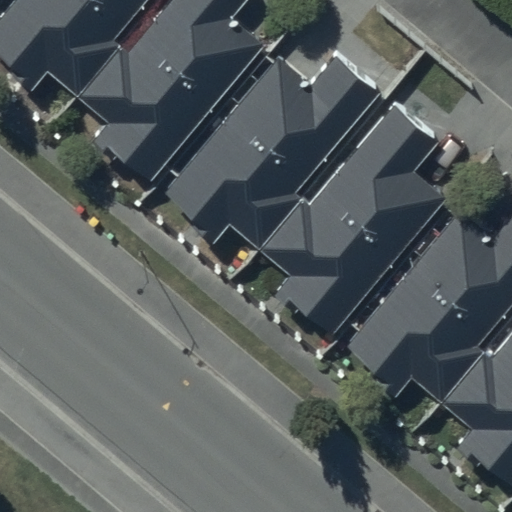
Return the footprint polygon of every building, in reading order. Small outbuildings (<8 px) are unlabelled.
[(76,90),(124,31),(115,24),(135,0),(8,0),(0,10),(0,45),(20,62),(14,69),(30,82),(46,64),(76,90)] [(124,31),(76,90),(106,115),(92,131),(112,148),(116,142),(147,168),(261,35),(229,7),(235,0),(162,0),(131,37),(124,31)] [(258,241),(303,188),(296,182),(379,84),(337,48),(313,76),(280,48),(163,185),(200,217),(197,221),(212,234),(228,216),(258,241)] [(303,188),(258,241),(288,268),(274,285),(289,298),(292,295),(329,326),(446,189),(414,162),(437,134),(395,98),(312,196),(303,188)] [(441,394),(484,341),(476,334),(511,291),(511,203),(492,227),(462,202),(347,338),(383,367),(379,372),(398,387),(413,370),(441,394)] [(484,341),(441,394),(470,419),(455,437),(477,455),(481,450),(511,475),(511,324),(492,348),(484,341)]
